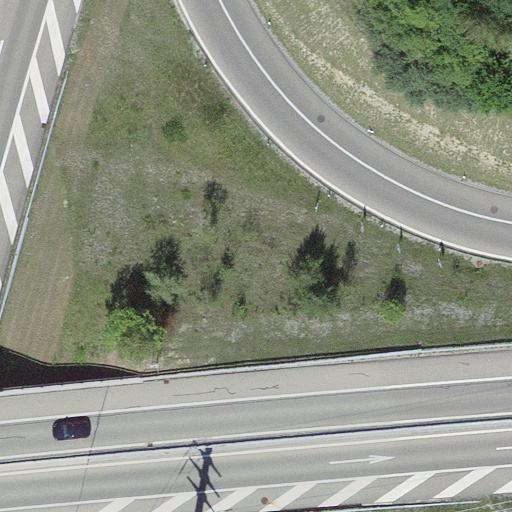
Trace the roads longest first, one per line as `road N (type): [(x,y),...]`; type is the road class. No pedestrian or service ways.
road 1 (motorway): [(511,391),(0,438)]
road 2 (motorway): [(0,497),(511,453)]
road 3 (motorway): [(511,239),(400,201),(312,142),(246,71),(206,0)]
